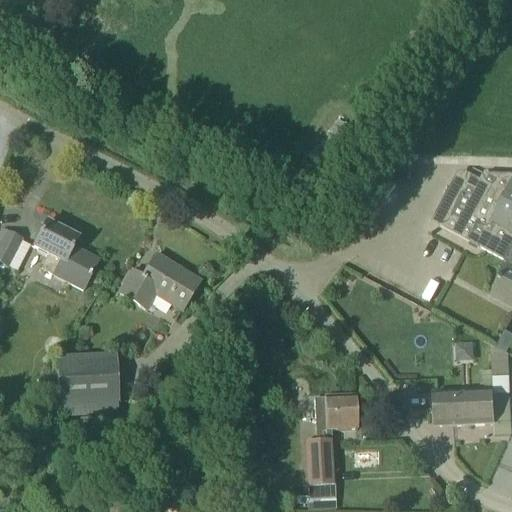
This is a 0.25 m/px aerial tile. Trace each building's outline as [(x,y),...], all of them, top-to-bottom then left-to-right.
[(0,0),(0,17),(14,12),(23,9),(35,5),(33,0),(0,0)] [(443,216),(437,228),(503,263),(504,263),(511,247),(511,176),(482,177),(478,183),(465,176),(446,211),(443,210),(440,215),(443,216)] [(35,242),(32,249),(47,257),(40,271),(81,292),(87,281),(96,263),(71,250),(76,241),(59,232),(58,228),(52,225),(48,226),(44,224),(35,242)] [(4,234),(0,243),(0,265),(6,268),(19,241),(4,234)] [(508,266),(490,298),(511,309),(511,247),(504,263),(508,266)] [(180,313),(198,285),(154,258),(140,280),(131,274),(118,296),(144,312),(153,296),(180,313)] [(114,357),(54,360),(56,407),(58,407),(117,404),(114,357)] [(492,393),(450,395),(430,396),(432,430),(452,428),(493,427),(494,438),(511,437),(508,378),(491,379),(492,393)] [(325,433),(330,433),(355,432),(353,399),(312,401),(314,445),(302,445),(305,490),(332,488),(330,443),(325,443),(325,433)] [(299,401),(281,402),(282,415),(299,415),(299,401)] [(177,415),(179,443),(194,442),(194,436),(197,435),(196,426),(193,426),(192,414),(177,415)]
